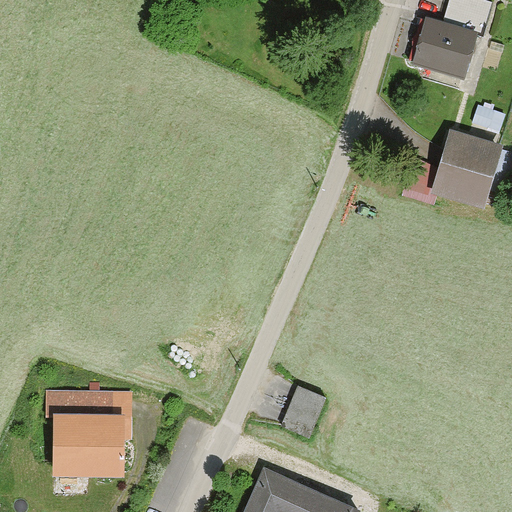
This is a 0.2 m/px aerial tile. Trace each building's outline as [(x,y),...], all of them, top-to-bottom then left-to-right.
[(425,18),(412,64),(465,78),(477,34),(482,35),(491,1),(486,0),(449,0),(443,23),(425,18)] [(450,129),(431,191),(483,208),(489,188),(507,193),(511,175),(511,151),(500,148),(501,145),(450,129)] [(309,436),(325,397),(298,386),(282,426),(309,436)] [(53,474),(124,474),(124,414),(53,414),(53,474)] [(244,511),(358,511),(360,509),(264,467),(244,511)]
